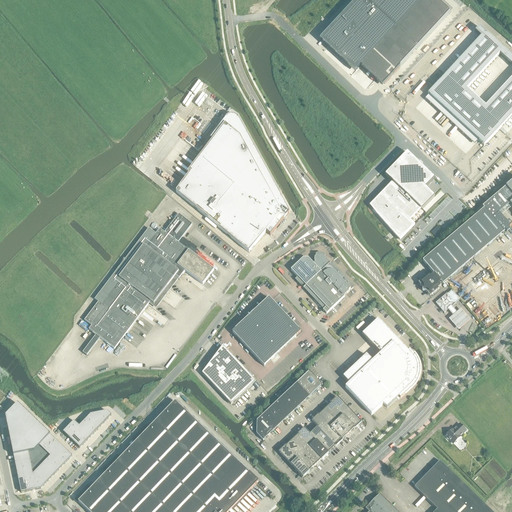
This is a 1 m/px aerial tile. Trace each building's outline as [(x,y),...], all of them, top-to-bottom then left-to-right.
[(436,0),(356,0),(319,40),(351,69),(358,62),(379,82),(447,10),(436,0)] [(509,55),(479,27),(475,32),(481,37),(423,100),(479,152),(511,115),(511,78),(480,113),(471,104),(462,95),(500,54),(505,60),(509,55)] [(226,118),(226,119),(210,139),(212,141),(187,174),(189,175),(176,192),(249,253),(266,232),(270,235),(289,213),(289,212),(288,212),(279,205),(283,201),(238,120),(238,119),(238,118),(237,118),(236,117),(235,116),(234,116),(233,116),(232,116),(231,116),(230,116),(229,116),(228,116),(228,117),(227,117),(227,118),(226,118)] [(372,208),(400,240),(425,214),(422,210),(435,197),(426,189),(435,179),(407,153),(385,176),(393,183),(381,195),(375,202),(374,201),(374,202),(376,203),(372,208)] [(511,226),(508,221),(506,223),(498,214),(510,205),(511,207),(511,182),(482,208),(484,210),(422,262),(433,274),(432,275),(431,274),(428,277),(427,276),(418,283),(422,288),(422,292),(426,292),(430,297),(439,290),(438,289),(441,286),(440,285),(441,284),(442,285),(505,231),(507,233),(510,230),(508,229),(511,226)] [(96,335),(83,353),(87,356),(100,338),(114,349),(150,302),(155,306),(177,278),(179,279),(185,271),(203,285),(214,270),(160,229),(102,305),(98,303),(84,321),(92,326),(89,330),(96,335)] [(291,270),(306,286),(330,264),(323,256),(317,255),(314,258),(314,262),(315,263),(313,264),(308,259),(303,259),(291,270)] [(330,264),(306,286),(326,308),(323,310),(326,314),(344,297),(343,296),(353,288),(330,264)] [(460,300),(452,291),(449,292),(447,294),(435,303),(444,313),(458,302),(460,300)] [(232,332),(264,367),(301,332),(284,315),(286,313),(283,309),(281,311),(269,298),(232,332)] [(470,320),(460,308),(456,311),(451,306),(447,309),(452,315),(448,318),(458,330),(470,320)] [(381,354),(373,362),(403,393),(411,386),(414,382),(416,378),(417,373),(417,368),(416,364),(414,359),(411,355),(413,354),(414,354),(409,349),(409,350),(410,350),(408,351),(378,320),(362,335),(381,354)] [(223,346),(202,374),(231,405),(257,381),(223,346)] [(403,393),(373,362),(366,356),(343,378),(349,384),(345,388),(371,415),(383,404),(387,408),(399,397),(400,398),(400,399),(405,395),(404,395),(403,393)] [(309,372),(297,383),(310,397),(322,385),(322,386),(322,385),(309,371),(309,372)] [(297,383),(291,388),(304,402),(310,397),(297,383)] [(291,388),(285,394),(298,408),(304,402),(291,388)] [(285,394),(279,400),(292,413),(298,408),(285,394)] [(338,398),(325,410),(337,422),(343,416),(349,410),(338,398)] [(279,400),(273,405),(286,419),(292,413),(279,400)] [(175,402),(78,502),(88,511),(229,511),(258,482),(249,472),(248,473),(175,402)] [(18,404),(6,417),(10,438),(13,456),(28,453),(35,452),(50,435),(39,425),(18,404)] [(273,405),(267,411),(280,425),(286,419),(273,405)] [(325,410),(319,416),(330,428),(337,422),(325,410)] [(361,423),(349,410),(343,416),(355,429),(361,423)] [(267,411),(261,417),(274,430),(280,425),(267,411)] [(74,422),(63,433),(79,449),(111,416),(107,412),(90,415),(79,427),(74,422)] [(312,422),(317,427),(324,434),(330,428),(319,416),(312,422)] [(343,416),(337,422),(348,434),(355,429),(343,416)] [(257,421),(257,424),(268,436),(274,430),(261,417),(257,421)] [(337,422),(330,428),(342,440),(348,434),(337,422)] [(268,436),(257,424),(256,434),(263,441),(268,436)] [(460,436),(466,431),(460,424),(454,430),(453,429),(446,436),(453,444),(461,437),(460,436)] [(317,427),(310,434),(310,435),(316,441),(328,454),(336,446),(324,434),(317,427)] [(330,428),(324,434),(336,446),(342,440),(330,428)] [(305,429),(298,435),(310,447),(316,441),(310,435),(310,434),(305,429)] [(35,452),(28,453),(30,461),(31,467),(35,462),(40,457),(45,452),(56,441),(50,435),(35,452)] [(298,435),(292,441),(303,453),(310,447),(298,435)] [(56,441),(45,452),(51,457),(56,451),(61,446),(56,441)] [(292,441),(286,447),(297,459),(303,453),(292,441)] [(316,441),(310,447),(321,460),(328,454),(316,441)] [(61,446),(56,451),(67,462),(72,456),(61,446)] [(279,453),(291,465),(297,459),(286,447),(279,453)] [(310,447),(303,453),(315,466),(321,460),(310,447)] [(56,451),(51,457),(62,467),(67,462),(56,451)] [(45,452),(40,457),(46,462),(56,473),(62,467),(51,457),(45,452)] [(28,453),(13,456),(15,464),(30,461),(28,453)] [(303,453),(297,459),(309,472),(315,466),(303,453)] [(40,457),(35,462),(51,478),(56,473),(46,462),(40,457)] [(297,459),(291,465),(302,478),(309,472),(297,459)] [(30,461),(15,464),(16,471),(30,468),(31,468),(31,467),(30,461)] [(434,511),(397,511),(380,494),(366,509),(369,511),(491,511),(440,461),(414,487),(437,510),(434,511)] [(35,462),(31,467),(31,468),(31,469),(33,475),(35,473),(37,474),(46,483),(51,478),(35,462)] [(30,468),(16,471),(18,478),(33,475),(31,469),(31,468),(30,468)] [(35,473),(33,475),(34,483),(36,490),(41,489),(46,483),(37,474),(35,473)] [(33,475),(18,478),(21,493),(36,490),(34,483),(33,475)]
